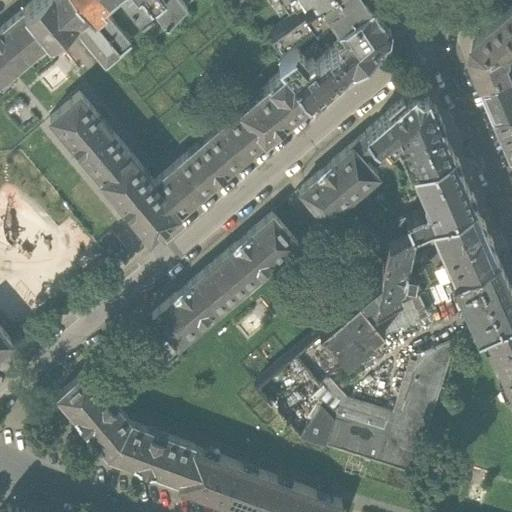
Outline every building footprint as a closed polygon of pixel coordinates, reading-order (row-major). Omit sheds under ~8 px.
[(0,78),(74,18),(88,7),(82,0),(27,0),(0,21),(0,78)] [(102,1),(103,0),(82,0),(88,7),(122,47),(133,38),(102,1)] [(127,0),(144,20),(156,10),(148,0),(127,0)] [(148,0),(156,10),(171,27),(191,10),(187,5),(182,0),(148,0)] [(363,0),(311,0),(273,31),(284,45),(331,11),(337,18),(363,0)] [(312,65),(295,80),(312,101),(391,36),(392,23),(375,0),(363,0),(337,18),(349,34),(312,65)] [(471,44),(485,76),(511,64),(511,51),(507,40),(511,35),(511,1),(473,32),(471,44)] [(122,47),(88,7),(74,18),(108,59),(122,47)] [(279,62),(285,68),(295,80),(312,65),(296,47),(279,62)] [(511,64),(485,76),(499,107),(511,101),(511,64)] [(285,68),(237,107),(265,140),(312,101),(295,80),(285,68)] [(413,88),(366,128),(376,142),(400,122),(418,164),(452,149),(427,91),(413,88)] [(129,147),(80,89),(48,115),(97,173),(129,147)] [(511,101),(499,107),(511,138),(511,101)] [(237,107),(154,177),(182,210),(265,140),(237,107)] [(324,218),(378,172),(352,142),(298,187),(324,218)] [(154,177),(129,147),(97,173),(150,236),(182,210),(154,177)] [(474,202),(452,149),(418,164),(413,166),(436,218),(474,202)] [(496,254),(474,202),(436,218),(432,220),(454,272),(496,254)] [(270,209),(210,260),(237,292),(298,241),(270,209)] [(80,246),(7,216),(1,230),(31,242),(25,257),(20,255),(9,281),(47,297),(53,284),(63,288),(80,246)] [(452,272),(454,272),(432,220),(387,239),(380,275),(373,307),(417,288),(452,272)] [(511,313),(511,290),(496,254),(454,272),(452,272),(477,329),(484,326),(511,313)] [(177,344),(237,292),(210,260),(150,312),(177,344)] [(356,294),(369,310),(373,307),(380,275),(356,294)] [(427,310),(417,288),(373,307),(369,310),(383,326),(385,328),(427,310)] [(356,294),(318,327),(320,329),(344,358),(383,326),(369,310),(356,294)] [(511,364),(511,313),(484,326),(502,368),(511,364)] [(0,348),(13,337),(0,322),(0,348)] [(326,373),(344,358),(320,329),(294,350),(319,379),(326,373)] [(316,397),(320,403),(332,417),(324,442),(413,470),(456,338),(420,351),(418,360),(410,358),(393,410),(347,396),(326,373),(319,379),(327,388),(316,397)] [(86,363),(53,391),(80,421),(106,451),(132,416),(86,363)] [(511,364),(502,368),(511,391),(511,364)] [(320,403),(299,434),(324,442),(332,417),(320,403)] [(194,438),(132,416),(106,451),(142,465),(177,478),(193,440),(194,438)] [(268,468),(193,440),(177,478),(176,483),(214,497),(253,510),(268,468)] [(338,511),(344,496),(268,468),(253,510),(257,511),(338,511)] [(0,511),(32,511),(6,502),(0,508),(0,511)]
